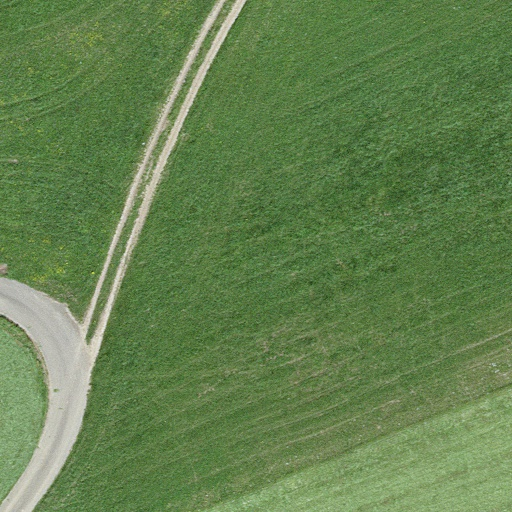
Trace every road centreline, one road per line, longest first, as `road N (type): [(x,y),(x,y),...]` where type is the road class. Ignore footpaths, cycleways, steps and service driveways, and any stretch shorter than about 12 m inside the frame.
road 1 (track): [(81,387),(158,191),(254,0)]
road 2 (unclassified): [(32,511),(78,434),(81,387),(69,349),(41,318),(0,301)]
